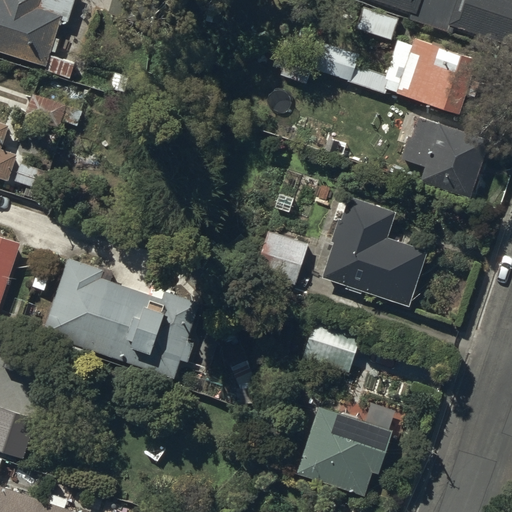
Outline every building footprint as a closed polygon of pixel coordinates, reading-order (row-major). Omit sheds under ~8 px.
[(0,0),(0,52),(49,68),(48,70),(70,78),(75,65),(50,57),(62,20),(68,21),(75,0),(0,0)] [(132,0),(113,0),(109,14),(125,20),(132,0)] [(511,0),(371,0),(413,14),(411,19),(453,33),(454,28),(511,47),(511,0)] [(413,52),(398,47),(385,86),(355,76),(359,61),(329,51),(321,76),(351,86),(351,85),(383,95),(384,93),(399,98),(398,101),(459,120),(477,65),(415,45),(413,52)] [(64,108),(33,97),(25,120),(56,131),(64,108)] [(0,177),(8,181),(20,147),(4,142),(9,127),(0,123),(0,177)] [(425,172),(420,187),(470,204),(489,149),(419,125),(413,142),(408,141),(401,164),(425,172)] [(48,179),(21,169),(15,185),(28,190),(24,199),(39,204),(48,179)] [(395,219),(348,203),(342,227),(337,226),(331,247),(334,248),(322,284),(347,292),(346,294),(361,299),(362,297),(408,313),(426,258),(386,244),(395,219)] [(307,248),(268,236),(256,281),(295,292),(307,248)] [(0,304),(22,247),(0,238),(0,304)] [(103,276),(69,264),(43,339),(172,383),(178,365),(186,368),(192,350),(185,347),(198,309),(167,298),(164,307),(100,285),(103,276)] [(360,341),(315,327),(304,361),(349,375),(360,341)] [(36,420),(0,407),(0,449),(24,457),(36,420)] [(392,437),(319,414),(296,480),(363,502),(371,478),(378,480),(392,437)] [(65,511),(68,505),(49,499),(46,508),(0,492),(0,511),(65,511)]
